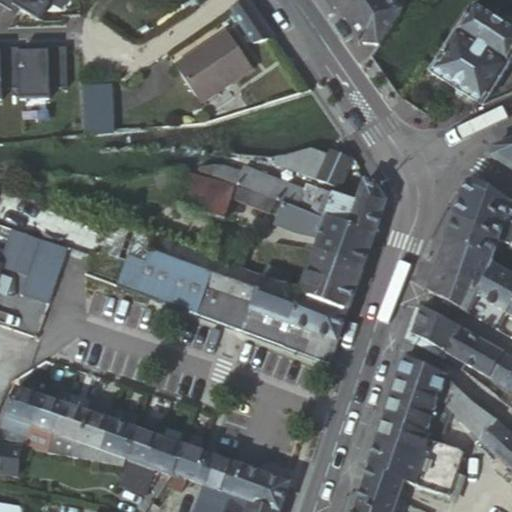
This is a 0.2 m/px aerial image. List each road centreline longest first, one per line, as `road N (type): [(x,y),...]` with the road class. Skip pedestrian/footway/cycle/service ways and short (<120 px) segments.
road 1 (residential): [(345,421),(98,338),(40,353)]
road 2 (secondary): [(345,421),(427,173)]
road 3 (secondary): [(427,173),(377,130),(294,0)]
road 4 (unknown): [(391,280),(511,346)]
